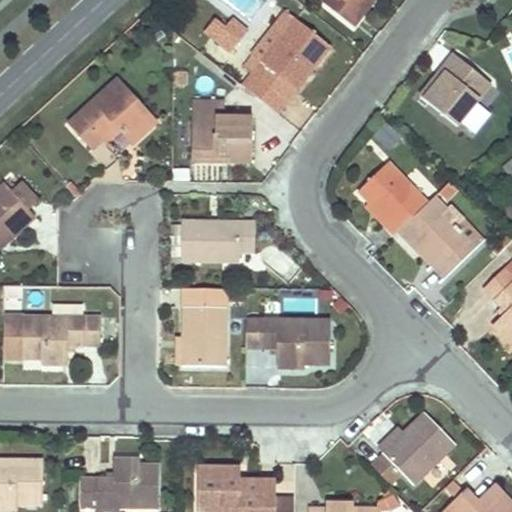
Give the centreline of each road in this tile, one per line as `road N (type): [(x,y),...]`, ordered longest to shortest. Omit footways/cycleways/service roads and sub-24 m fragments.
road 1 (residential): [(0,400),(304,406),(344,399),(378,375),(410,330)]
road 2 (residential): [(410,330),(320,228),(304,179),(313,152),(431,0)]
road 3 (residential): [(511,434),(410,330)]
road 4 (tertiary): [(105,0),(0,95)]
